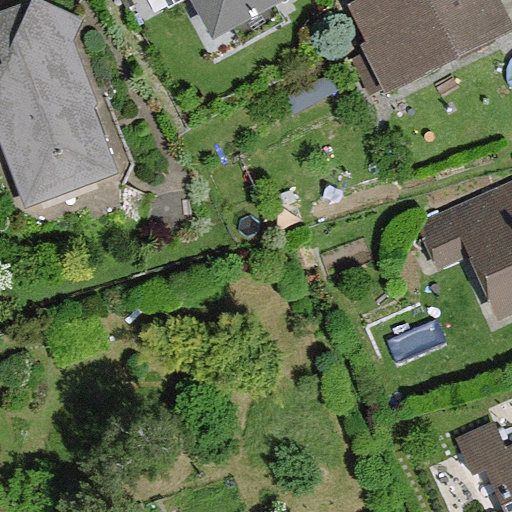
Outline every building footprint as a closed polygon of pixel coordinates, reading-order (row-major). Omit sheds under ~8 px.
[(186,0),(214,50),(296,5),(292,0),(186,0)] [(385,109),(511,50),(511,43),(491,0),(358,0),(339,9),(385,109)] [(0,149),(25,213),(118,177),(71,55),(84,25),(34,3),(0,16),(0,59),(4,71),(0,73),(0,149)] [(511,190),(447,218),(493,325),(511,316),(511,190)] [(490,511),(511,511),(511,450),(472,469),(490,511)]
